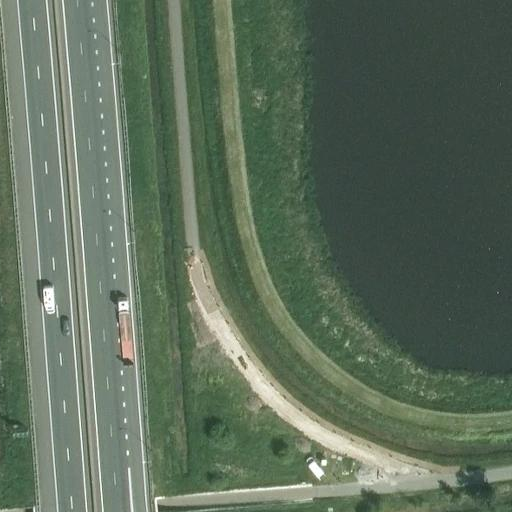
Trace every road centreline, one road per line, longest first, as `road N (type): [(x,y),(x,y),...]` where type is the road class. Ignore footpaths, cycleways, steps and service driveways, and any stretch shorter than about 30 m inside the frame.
road 1 (motorway): [(28,0),(71,511)]
road 2 (motorway): [(111,468),(73,0)]
road 3 (unclassified): [(81,511),(511,471)]
